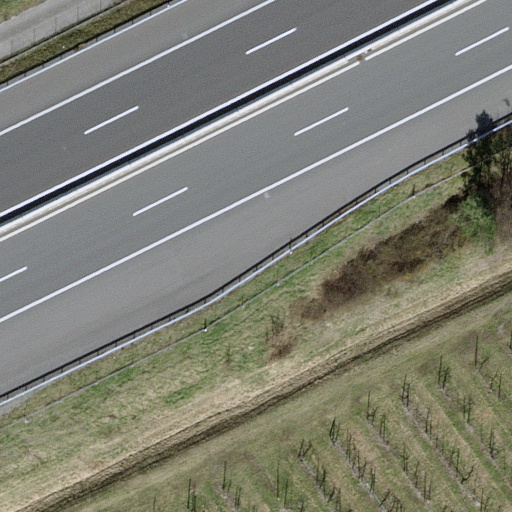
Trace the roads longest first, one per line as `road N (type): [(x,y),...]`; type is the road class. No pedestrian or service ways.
road 1 (motorway): [(0,279),(511,26)]
road 2 (motorway): [(345,0),(0,170)]
